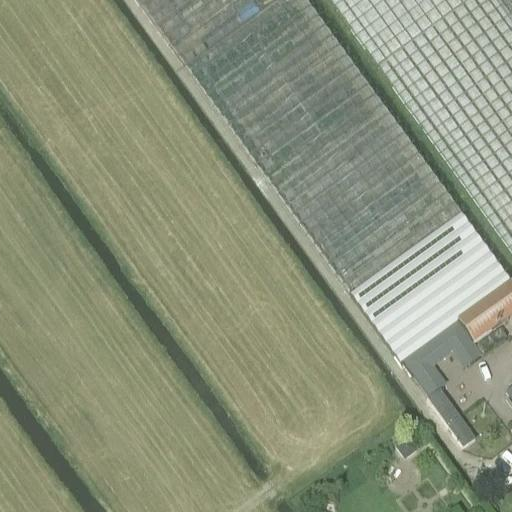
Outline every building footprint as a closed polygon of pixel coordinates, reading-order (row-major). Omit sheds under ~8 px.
[(302,0),(134,0),(331,274),(334,277),(349,297),(363,317),(385,346),(396,361),(399,366),(402,364),(457,323),(509,285),(338,49),(302,0)] [(511,29),(491,0),(326,0),(338,15),(356,39),(384,80),(410,118),(433,150),(458,183),(479,214),(511,259),(511,29)] [(511,0),(491,0),(511,29),(511,0)] [(511,289),(509,285),(457,323),(474,347),(482,341),(511,319),(511,289)] [(457,323),(402,364),(427,396),(440,387),(425,367),(453,346),(468,367),(482,358),(474,347),(457,323)] [(426,402),(462,451),(475,442),(439,393),(426,402)] [(407,438),(392,449),(400,459),(406,460),(417,452),(407,438)]
